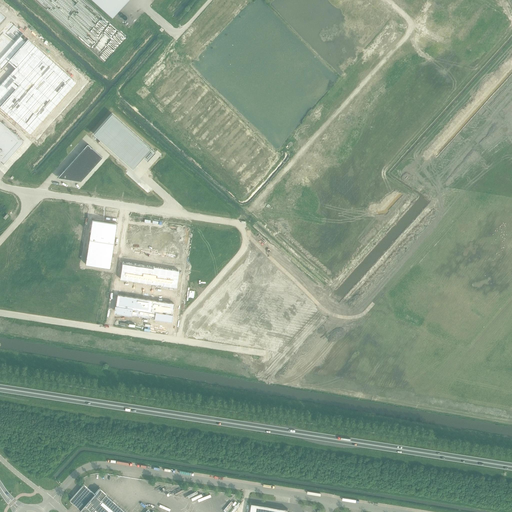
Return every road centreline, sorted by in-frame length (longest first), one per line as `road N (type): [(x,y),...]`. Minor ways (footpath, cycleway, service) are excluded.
road 1 (trunk): [(511,467),(0,388)]
road 2 (unclassified): [(0,313),(347,366)]
road 3 (unclassified): [(331,501),(105,465),(88,465),(51,500)]
road 4 (track): [(384,0),(414,26),(299,152)]
road 5 (unclassified): [(511,391),(347,366)]
road 6 (unclassified): [(187,215),(42,193)]
